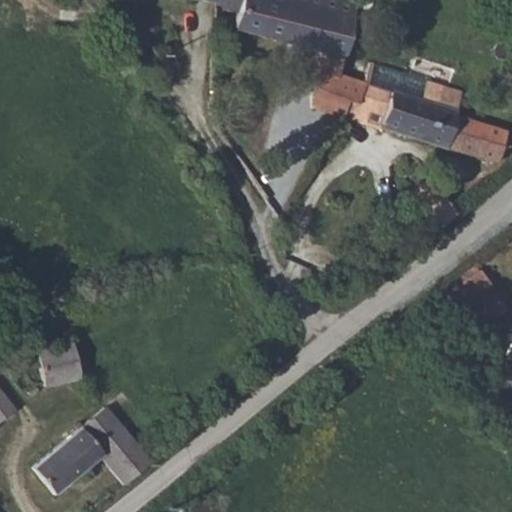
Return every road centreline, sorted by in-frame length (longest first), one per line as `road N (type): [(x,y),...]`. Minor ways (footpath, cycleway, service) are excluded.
road 1 (unclassified): [(121,511),(511,191)]
road 2 (track): [(257,216),(195,124),(92,0)]
